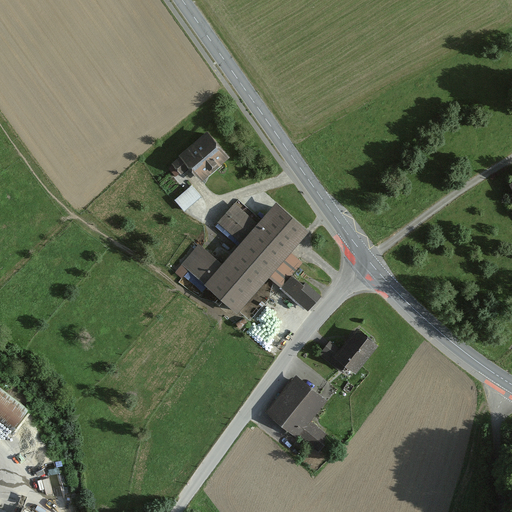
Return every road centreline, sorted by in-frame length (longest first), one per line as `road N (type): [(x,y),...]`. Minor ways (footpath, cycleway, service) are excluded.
road 1 (tertiary): [(368,260),(180,0)]
road 2 (unclassified): [(176,511),(368,260)]
road 3 (tertiary): [(511,384),(412,308),(368,260)]
road 4 (track): [(501,511),(498,413),(511,384)]
